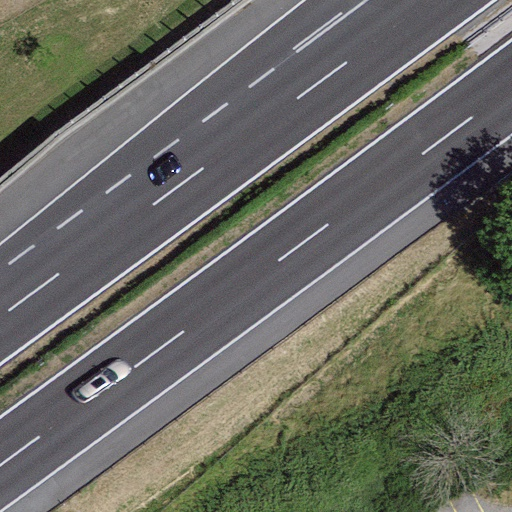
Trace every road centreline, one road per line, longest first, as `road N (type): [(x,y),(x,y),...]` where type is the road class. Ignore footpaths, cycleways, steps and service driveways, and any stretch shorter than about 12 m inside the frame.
road 1 (motorway): [(0,465),(511,89)]
road 2 (motorway): [(424,0),(0,314)]
